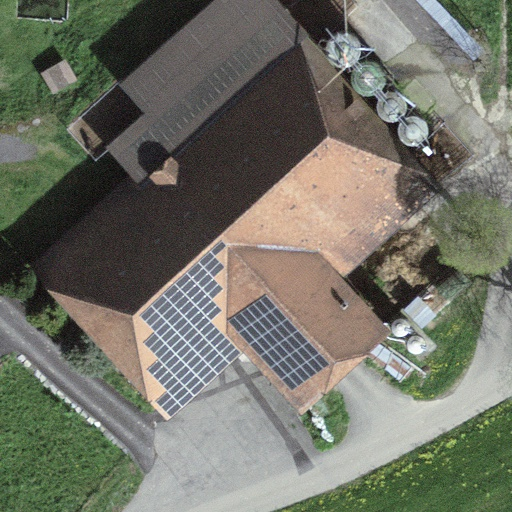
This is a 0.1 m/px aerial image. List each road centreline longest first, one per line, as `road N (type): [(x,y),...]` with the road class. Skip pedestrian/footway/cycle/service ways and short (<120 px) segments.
road 1 (unclassified): [(511,376),(379,446),(214,511)]
road 2 (track): [(511,143),(496,384)]
